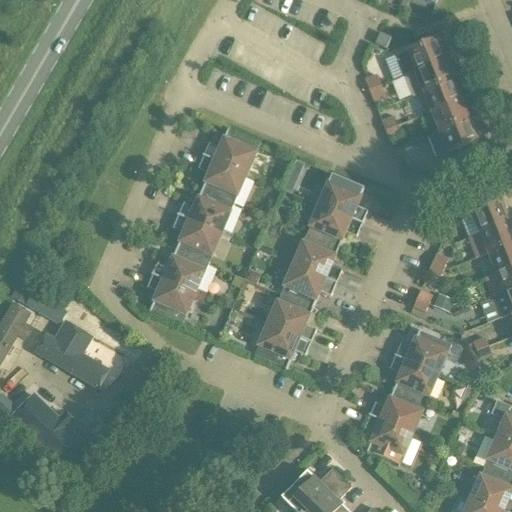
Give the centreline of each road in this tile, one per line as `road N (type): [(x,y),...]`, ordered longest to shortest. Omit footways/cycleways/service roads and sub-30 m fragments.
road 1 (residential): [(321,421),(175,361),(102,290),(184,91),(419,193)]
road 2 (residential): [(321,421),(419,193)]
road 3 (secondary): [(0,132),(80,0)]
road 4 (unknown): [(157,350),(123,382),(91,397),(32,363)]
road 5 (residential): [(397,511),(320,433),(321,421)]
